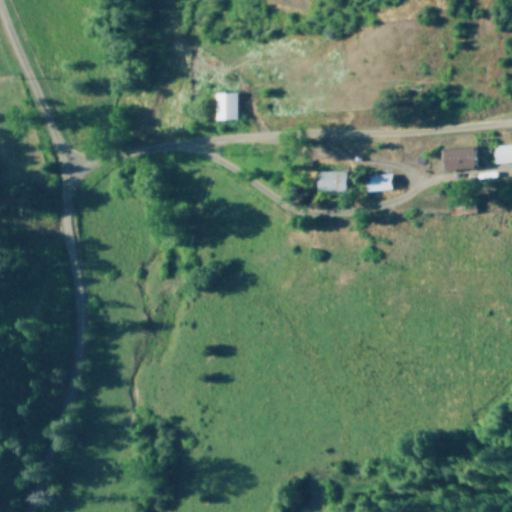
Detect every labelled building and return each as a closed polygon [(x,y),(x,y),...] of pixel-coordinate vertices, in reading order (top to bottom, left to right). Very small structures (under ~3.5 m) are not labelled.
[(213,93),(214,120),(235,119),(234,93),(213,93)] [(491,163),(511,161),(511,143),(491,144),(491,163)] [(472,148),(440,148),(441,170),(472,169),(472,148)] [(316,190),(344,191),(345,171),(316,170),(316,190)] [(389,174),(365,174),(365,190),(389,190),(389,174)]
